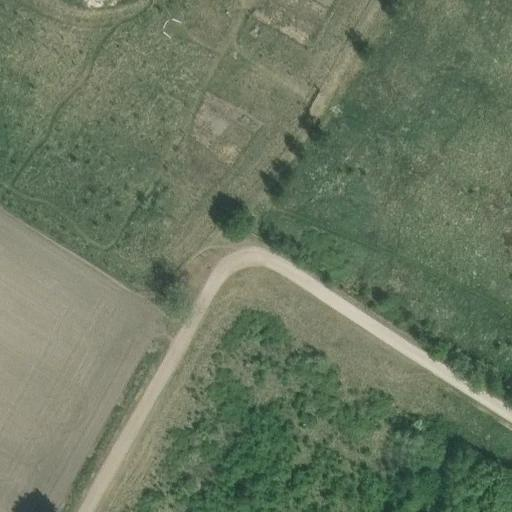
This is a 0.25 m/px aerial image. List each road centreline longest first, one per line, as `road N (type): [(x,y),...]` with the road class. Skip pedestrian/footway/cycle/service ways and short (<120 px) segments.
road 1 (track): [(188,325),(212,279),(248,246),(511,410)]
road 2 (track): [(83,511),(188,325)]
